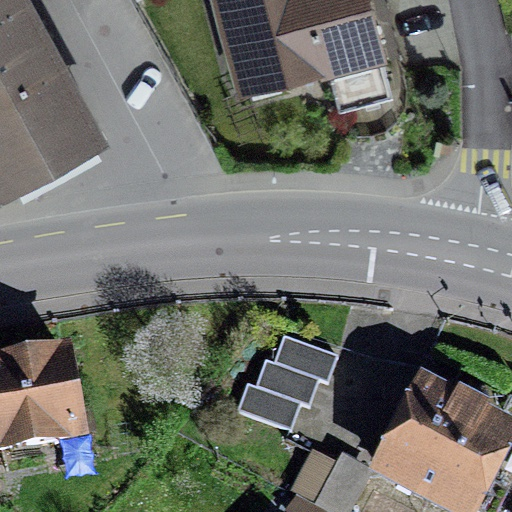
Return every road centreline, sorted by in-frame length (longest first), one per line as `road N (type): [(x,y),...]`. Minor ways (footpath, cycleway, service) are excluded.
road 1 (primary): [(0,273),(267,240),(467,255)]
road 2 (residential): [(467,255),(486,160),(468,0)]
